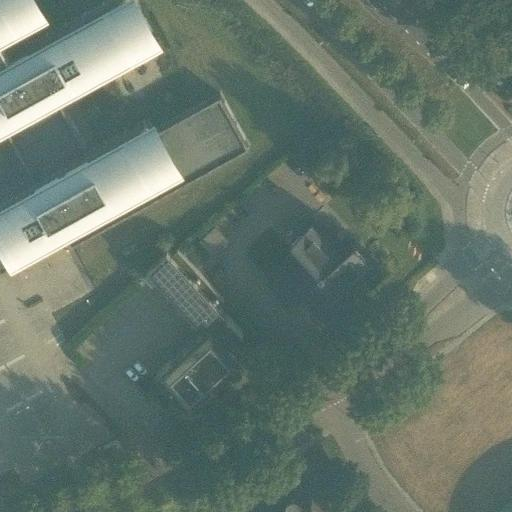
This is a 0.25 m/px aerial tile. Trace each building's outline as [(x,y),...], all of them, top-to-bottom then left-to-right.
[(0,0),(0,125),(4,124),(35,179),(0,197),(0,265),(63,231),(70,243),(249,145),(220,93),(151,131),(144,118),(88,149),(57,94),(152,42),(128,0),(105,0),(28,42),(19,25),(38,15),(29,0),(0,0)] [(300,291),(330,323),(351,303),(340,290),(373,261),(353,239),(341,251),(311,218),(289,238),(303,253),(272,284),(288,302),(300,291)] [(140,274),(145,280),(151,287),(158,280),(203,330),(153,375),(175,398),(181,392),(187,399),(191,395),(197,401),(206,392),(209,396),(217,389),(214,385),(236,364),(223,349),(242,331),(217,304),(222,299),(176,248),(170,253),(165,248),(145,267),(146,268),(140,274)] [(117,439),(104,446),(110,457),(122,450),(117,439)] [(325,511),(311,497),(305,502),(300,494),(299,492),(297,490),(294,490),(292,490),(289,490),(287,492),(286,494),(285,496),(285,499),(286,501),(267,511),(262,511),(258,505),(246,511),(325,511)]
